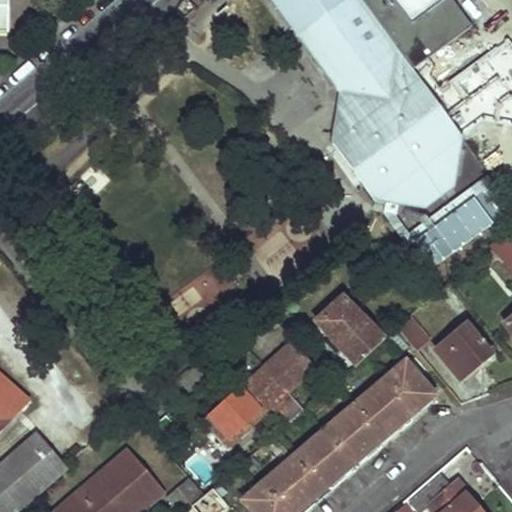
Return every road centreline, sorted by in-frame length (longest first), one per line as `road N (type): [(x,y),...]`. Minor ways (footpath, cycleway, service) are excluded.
road 1 (residential): [(0,118),(139,0)]
road 2 (residential): [(493,419),(441,445),(360,511)]
